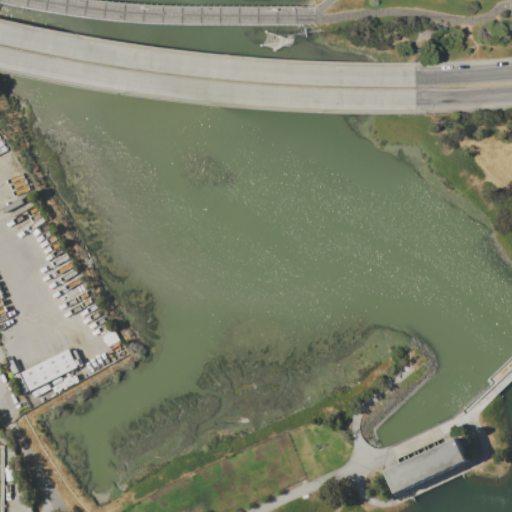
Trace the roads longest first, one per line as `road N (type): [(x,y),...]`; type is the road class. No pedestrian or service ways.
road 1 (primary): [(416,78),(169,67),(0,36)]
road 2 (primary): [(0,56),(215,91),(416,99)]
